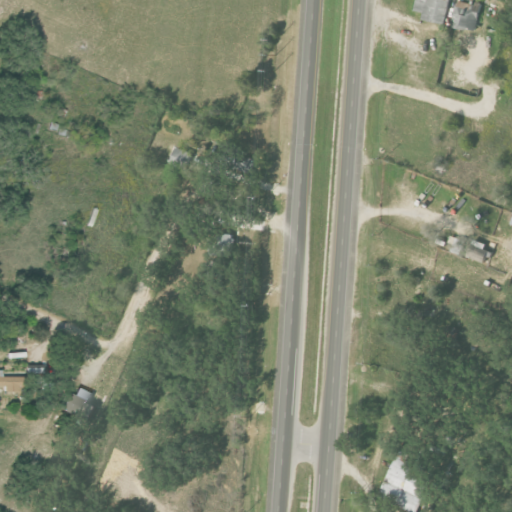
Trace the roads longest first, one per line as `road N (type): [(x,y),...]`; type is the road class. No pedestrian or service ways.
road 1 (primary): [(327,511),(364,0)]
road 2 (primary): [(313,0),(279,511)]
